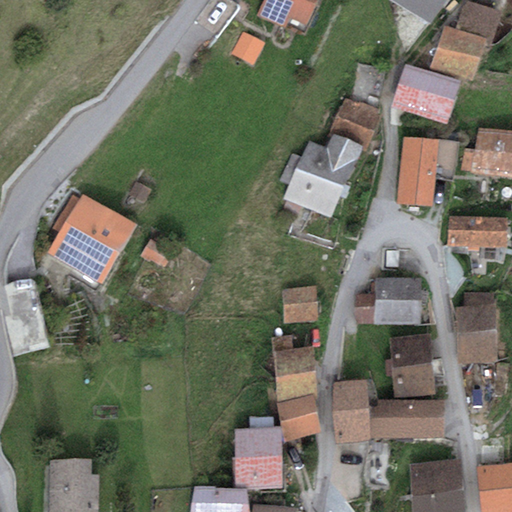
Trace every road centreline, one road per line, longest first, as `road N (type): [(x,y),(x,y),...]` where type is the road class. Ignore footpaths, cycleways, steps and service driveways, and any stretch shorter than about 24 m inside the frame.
road 1 (residential): [(471,511),(433,243),(404,225),(382,227),(366,241),(346,296),(316,511)]
road 2 (unclassified): [(0,250),(192,0)]
